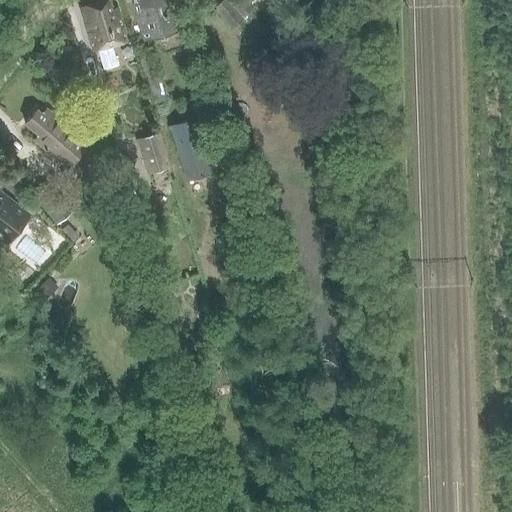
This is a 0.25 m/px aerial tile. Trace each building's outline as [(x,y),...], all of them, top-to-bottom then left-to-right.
[(108,0),(80,8),(93,51),(97,50),(103,71),(117,66),(111,46),(126,41),(116,8),(111,10),(108,0)] [(132,0),(144,42),(179,32),(169,0),(132,0)] [(222,0),(211,9),(228,28),(241,17),(241,18),(253,8),(246,0),(222,0)] [(339,70),(324,31),(303,39),(318,77),(339,70)] [(136,54),(152,109),(167,104),(151,50),(136,54)] [(37,110),(24,124),(38,135),(33,141),(66,169),(88,143),(46,108),(41,114),(37,110)] [(174,182),(159,133),(137,140),(148,175),(152,173),(156,187),(174,182)] [(29,215),(0,192),(0,189),(2,186),(14,195),(22,184),(0,167),(0,241),(6,246),(29,215)] [(55,227),(58,224),(67,216),(72,211),(49,185),(43,190),(34,197),(31,200),(55,227)] [(66,221),(61,228),(74,239),(80,233),(66,221)] [(0,290),(1,292),(11,281),(0,269),(0,290)] [(46,280),(35,289),(41,296),(52,286),(46,280)]
